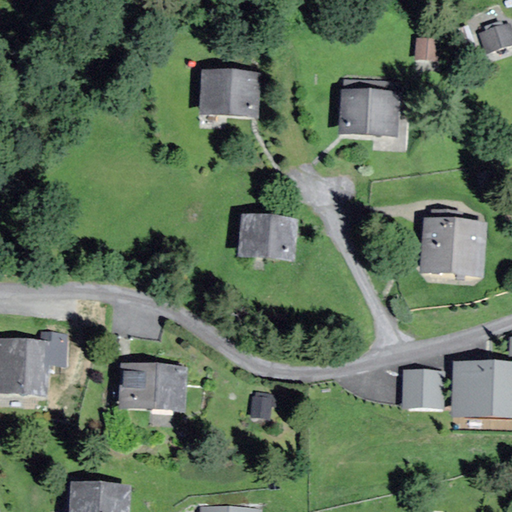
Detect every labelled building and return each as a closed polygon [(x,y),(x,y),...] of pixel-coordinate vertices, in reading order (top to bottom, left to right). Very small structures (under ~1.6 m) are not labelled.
[(511,29),(511,26),(482,35),(488,53),(511,45),(511,29)] [(437,42),(418,41),(416,61),(436,62),(437,42)] [(257,80),(205,78),(203,115),(256,118),(257,80)] [(395,138),(397,98),(342,96),(340,136),(395,138)] [(295,226),(243,221),(240,259),(292,263),(295,226)] [(484,228),(426,224),(423,273),(481,277),(484,228)] [(47,348),(0,345),(0,393),(44,396),(47,348)] [(184,372),(124,370),(122,411),(183,413),(184,372)] [(511,423),(511,371),(457,370),(456,423),(511,423)] [(442,376),(406,375),(404,409),(440,410),(442,376)] [(126,511),(127,493),(73,492),(72,511),(126,511)]
